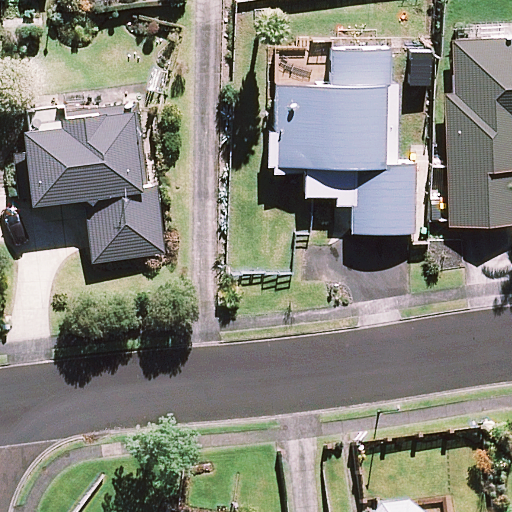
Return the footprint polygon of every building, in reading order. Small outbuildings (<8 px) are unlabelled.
[(511,30),(455,28),(446,215),(511,218),(511,30)] [(358,156),(389,157),(393,40),(336,38),(335,72),(280,70),(277,151),(358,154),(358,156)] [(146,183),(139,99),(66,106),(67,117),(28,120),(34,192),(86,187),(92,254),(162,248),(156,182),(146,183)] [(389,157),(358,156),(355,222),(419,225),(421,158),(389,157)] [(416,511),(415,496),(359,503),(359,511),(416,511)]
